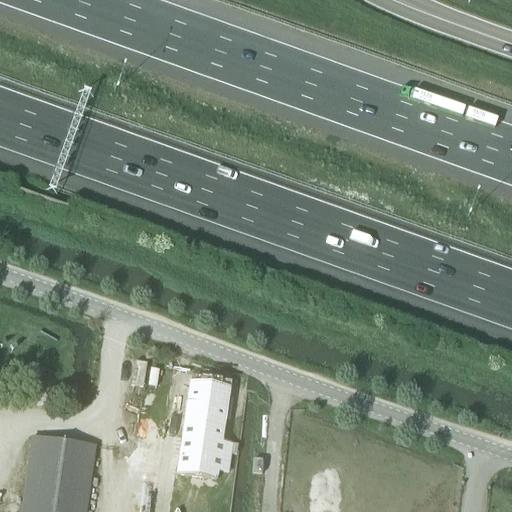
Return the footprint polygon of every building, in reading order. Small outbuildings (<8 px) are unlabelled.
[(223,445),(230,391),(191,385),(178,477),(217,482),(219,474),(226,475),(231,446),(223,445)] [(20,511),(85,511),(94,449),(30,440),(20,511)] [(148,511),(157,456),(120,451),(110,511),(148,511)] [(251,476),(260,477),(261,462),(252,461),(251,476)] [(170,511),(214,511),(207,494),(184,490),(169,509),(170,511)]
